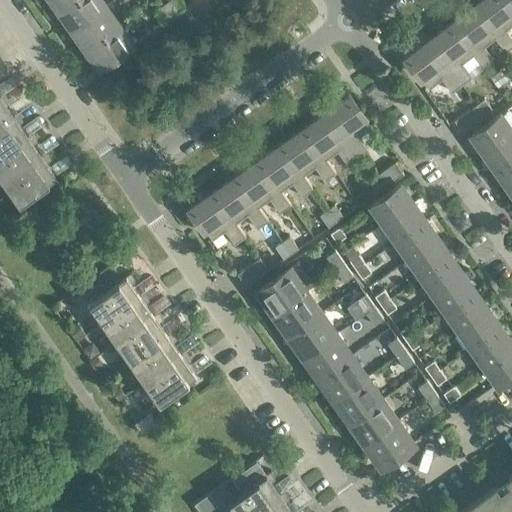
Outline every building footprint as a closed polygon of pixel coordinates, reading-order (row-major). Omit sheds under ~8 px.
[(72,0),(49,0),(52,4),(54,3),(59,9),(72,0)] [(105,5),(101,0),(72,0),(59,9),(64,16),(62,18),(70,29),(105,5)] [(168,0),(177,11),(185,5),(181,0),(168,0)] [(511,13),(501,0),(479,0),(472,6),(496,38),(495,38),(505,51),(511,45),(511,37),(506,30),(511,25),(511,13)] [(511,0),(501,0),(511,13),(511,0)] [(163,4),(154,10),(163,21),(171,15),(163,4)] [(118,24),(105,5),(70,29),(79,41),(81,40),(85,47),(118,24)] [(496,38),(472,6),(450,23),(474,54),(473,55),(483,68),(494,60),(484,46),(495,38),(496,38)] [(474,54),(450,23),(428,39),(461,84),(472,76),(462,63),(473,55),(474,54)] [(132,43),(118,24),(85,47),(90,53),(88,55),(97,67),(132,43)] [(461,84),(428,39),(405,57),(429,88),(441,79),(451,92),(461,84)] [(8,101),(4,93),(0,96),(0,126),(11,118),(2,106),(8,101)] [(348,95),(325,111),(357,157),(368,150),(358,136),(371,127),(348,95)] [(484,99),(477,104),(485,116),(493,111),(484,99)] [(485,116),(477,104),(454,120),(462,132),(485,116)] [(357,157),(325,111),(302,127),(325,160),(326,159),(337,151),(347,165),(357,157)] [(22,121),(18,113),(11,118),(0,126),(0,155),(25,138),(25,137),(16,125),(22,121)] [(511,132),(511,130),(500,113),(471,134),(484,152),(511,132)] [(325,160),(302,127),(280,143),(303,175),(315,167),(324,180),(335,172),(326,159),(325,160)] [(36,140),(32,132),(25,137),(25,138),(0,155),(0,179),(2,183),(39,158),(38,157),(30,145),(36,140)] [(511,158),(511,132),(484,152),(497,170),(511,158)] [(303,175),(280,143),(257,159),(280,191),(281,191),(292,183),(301,196),(313,188),(303,175)] [(50,160),(46,152),(38,157),(39,158),(2,183),(6,189),(16,202),(17,204),(54,178),(51,175),(44,164),(50,160)] [(511,185),(511,158),(497,170),(509,187),(511,185)] [(280,191),(257,159),(235,175),(258,207),(270,199),(279,212),(290,204),(281,191),(280,191)] [(395,162),(372,178),(380,190),(403,174),(395,162)] [(258,207),(235,175),(212,191),(235,223),(236,223),(247,215),(256,228),(268,220),(258,207)] [(380,190),(372,178),(365,183),(373,195),(380,190)] [(413,202),(400,184),(371,204),(384,223),(413,202)] [(235,223),(212,191),(189,207),(212,240),(224,231),(234,244),(245,236),(236,223),(235,223)] [(425,220),(413,202),(384,223),(396,240),(425,220)] [(334,204),(327,210),(335,222),(343,217),(334,204)] [(335,222),(327,210),(319,215),(328,227),(335,222)] [(438,238),(425,220),(396,240),(409,258),(438,238)] [(345,236),(339,227),(330,233),(336,242),(345,236)] [(289,236),(282,241),(290,254),(297,248),(289,236)] [(450,256),(438,238),(409,258),(421,276),(450,256)] [(290,254),(282,241),(274,247),(283,259),(290,254)] [(344,263),(335,250),(326,257),(335,269),(344,263)] [(358,254),(349,260),(355,269),(364,263),(358,254)] [(463,273),(450,256),(421,276),(434,294),(463,273)] [(237,273),(245,285),(268,270),(259,257),(237,273)] [(313,284),(297,262),(257,290),(273,313),(306,290),(313,284)] [(352,275),(344,263),(335,269),(343,282),(352,275)] [(371,272),(364,263),(355,269),(362,278),(371,272)] [(134,280),(131,272),(121,279),(121,278),(86,303),(91,309),(101,322),(100,323),(101,323),(137,297),(128,285),(134,280)] [(475,291),(463,273),(434,294),(446,311),(475,291)] [(383,289),(374,296),(380,305),(390,298),(383,289)] [(321,311),(306,290),(273,313),(288,334),(321,311)] [(488,309),(475,291),(446,311),(459,329),(488,309)] [(148,300),(144,292),(137,297),(101,323),(105,329),(114,342),(114,343),(151,317),(151,316),(142,304),(148,300)] [(374,306),(365,293),(356,300),(365,312),(374,306)] [(396,307),(390,298),(380,305),(387,314),(396,307)] [(383,319),(374,306),(365,312),(374,325),(383,319)] [(500,326),(488,309),(459,329),(471,347),(500,326)] [(162,319),(158,311),(151,316),(151,317),(114,343),(118,348),(119,348),(128,362),(165,337),(165,336),(156,324),(162,319)] [(336,333),(321,311),(288,334),(303,356),(336,333)] [(77,339),(85,334),(78,324),(70,330),(77,339)] [(408,325),(399,331),(406,340),(415,334),(408,325)] [(511,344),(511,343),(500,326),(471,347),(484,364),(498,354),(511,344)] [(176,339),(172,331),(165,336),(165,337),(128,362),(132,368),(142,381),(142,382),(179,356),(178,356),(170,343),(176,339)] [(351,355),(336,333),(303,356),(319,378),(351,355)] [(421,343),(415,334),(406,340),(412,349),(421,343)] [(405,350),(396,337),(387,343),(396,356),(405,350)] [(90,359),(100,352),(95,344),(90,344),(83,349),(90,359)] [(511,372),(511,344),(498,354),(484,364),(497,383),(511,373),(511,372)] [(190,359),(186,350),(178,356),(179,356),(142,382),(146,388),(146,387),(156,401),(157,403),(193,377),(191,373),(191,374),(184,363),(190,359)] [(414,362),(405,350),(396,356),(405,369),(414,362)] [(97,355),(90,360),(96,369),(103,364),(97,355)] [(367,376),(351,355),(319,378),(334,399),(367,376)] [(433,360),(424,367),(430,376),(439,369),(433,360)] [(446,378),(439,369),(430,376),(437,384),(446,378)] [(382,398),(367,376),(334,399),(349,421),(382,398)] [(435,393),(426,380),(417,387),(426,399),(435,393)] [(112,390),(118,399),(125,394),(119,386),(112,390)] [(454,386),(448,389),(455,399),(460,395),(454,386)] [(455,399),(448,389),(443,393),(449,402),(455,399)] [(444,405),(435,393),(426,399),(435,412),(444,405)] [(397,420),(382,398),(349,421),(364,443),(397,420)] [(413,442),(397,420),(364,443),(380,465),(413,442)] [(256,460),(231,477),(240,490),(264,473),(256,460)] [(274,479),(270,471),(261,477),(226,501),(231,508),(234,511),(254,511),(277,496),(277,495),(268,483),(274,479)] [(511,511),(511,474),(508,478),(511,483),(498,492),(495,487),(477,499),(486,511),(511,511)] [(288,498),(284,490),(277,495),(277,496),(254,511),(288,511),(282,503),(288,498)] [(486,511),(477,499),(460,511),(458,509),(453,511),(486,511)]
